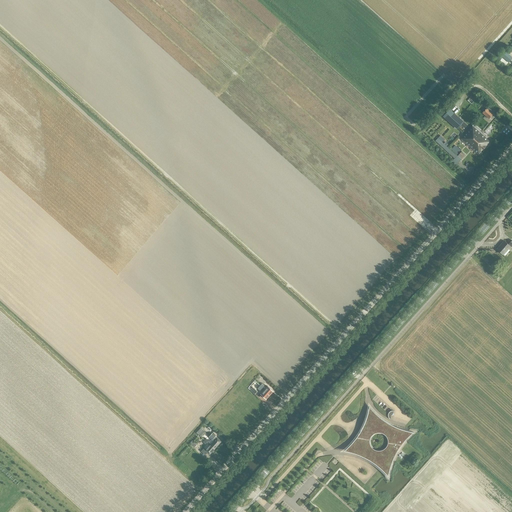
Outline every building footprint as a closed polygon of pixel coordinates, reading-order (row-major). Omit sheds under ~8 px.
[(509,62),(511,58),(511,56),(503,49),(499,54),(509,62)] [(471,104),(477,97),(473,94),(467,100),(471,104)] [(487,107),(482,112),(489,118),(493,113),(487,107)] [(457,128),(463,121),(450,109),(444,116),(457,128)] [(461,139),(476,152),(478,155),(490,141),(487,138),(487,137),(473,124),(464,135),(465,135),(461,139)] [(454,159),(457,156),(446,146),(448,144),(446,142),(444,144),(442,142),(445,139),(441,136),(438,138),(435,141),(454,159)] [(457,155),(461,150),(455,145),(451,150),(457,155)] [(456,165),(461,159),(457,155),(452,161),(456,165)] [(504,241),(497,249),(504,255),(511,245),(511,239),(510,237),(507,240),(506,242),(504,241)] [(265,386),(262,384),(263,383),(260,380),(257,383),(260,386),(258,388),(261,390),(262,389),(263,391),(261,394),(267,399),(274,391),(268,386),(266,388),(264,387),(265,386)] [(349,446),(348,447),(348,448),(349,447),(350,452),(349,451),(349,452),(351,453),(355,454),(358,455),(362,457),(367,459),(370,461),(373,463),(376,465),(379,467),(382,469),(384,472),(385,473),(387,475),(388,477),(388,475),(389,472),(390,468),(391,464),(392,461),(394,458),(396,454),(397,451),(399,449),(400,446),(402,444),(404,442),(406,439),(408,437),(410,435),(412,434),(413,432),(412,432),(408,431),(406,430),(403,430),(401,429),(399,428),(396,427),(394,426),(392,425),(390,424),(388,423),(386,421),(384,420),(382,418),(379,416),(377,414),(375,413),(373,411),(371,408),(369,407),(369,410),(368,413),(367,417),(366,421),(364,424),(363,426),(362,429),(360,432),(359,434),(357,437),(355,439),(353,441),(351,444),(350,445),(349,446)] [(196,433),(201,437),(205,432),(200,428),(196,433)] [(210,446),(208,444),(205,447),(207,449),(206,450),(204,448),(201,451),(205,455),(208,452),(211,454),(222,441),(218,437),(217,437),(212,433),(209,436),(211,439),(208,442),(211,445),(210,446)]
